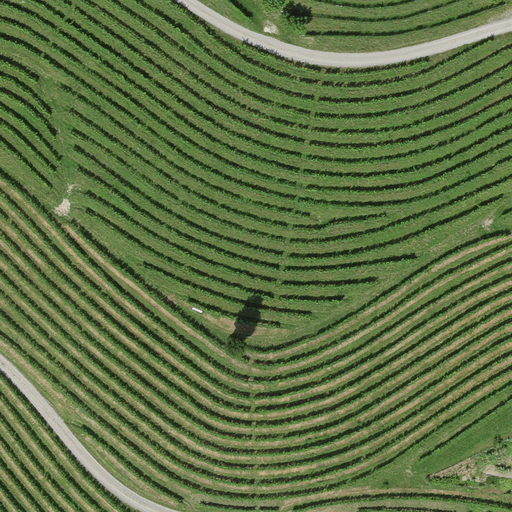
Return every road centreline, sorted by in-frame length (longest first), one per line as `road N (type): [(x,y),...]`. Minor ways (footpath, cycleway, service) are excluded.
road 1 (track): [(179,0),(256,47),(325,63),(395,64),(511,33)]
road 2 (track): [(0,363),(103,480),(163,511)]
